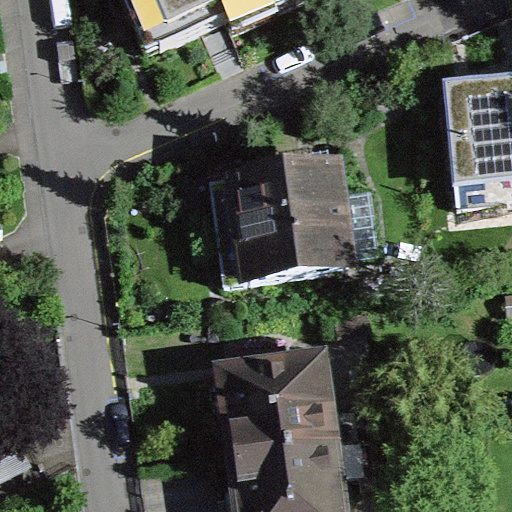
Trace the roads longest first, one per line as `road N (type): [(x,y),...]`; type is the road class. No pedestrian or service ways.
road 1 (residential): [(450,0),(61,163)]
road 2 (residential): [(107,511),(61,163)]
road 3 (residential): [(61,163),(39,0)]
